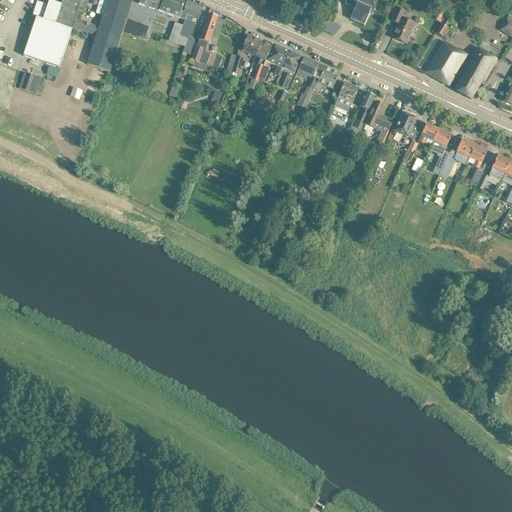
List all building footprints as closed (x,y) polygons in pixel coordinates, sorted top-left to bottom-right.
[(36,17),(26,46),(23,56),(59,68),(72,30),(73,28),(76,19),(79,9),(81,0),(63,0),(62,5),(49,1),(43,20),(36,17)] [(88,0),(81,0),(79,9),(84,11),(88,0)] [(107,0),(102,15),(100,23),(99,26),(96,36),(95,38),(86,65),(109,73),(132,0),(107,0)] [(100,0),(96,13),(102,15),(107,0),(100,0)] [(140,0),(139,4),(185,20),(186,21),(188,14),(183,13),(183,12),(181,11),(185,0),(140,0)] [(179,35),(190,39),(195,24),(191,22),(193,17),(198,19),(204,5),(190,0),(187,0),(185,8),(183,12),(183,13),(188,14),(186,21),(185,20),(179,35)] [(353,21),(364,26),(369,15),(372,15),(376,8),(376,6),(376,4),(376,2),(375,1),(374,0),(345,0),(345,4),(352,6),(352,7),(352,8),(353,9),(354,9),(355,10),(353,21)] [(397,8),(395,12),(391,21),(399,25),(393,38),(405,44),(414,24),(402,18),(405,12),(397,8)] [(205,23),(193,60),(199,62),(212,67),(216,57),(204,53),(205,50),(208,43),(209,43),(215,26),(218,17),(208,14),(205,23)] [(500,30),(511,36),(511,17),(509,16),(500,30)] [(76,19),(73,28),(96,36),(99,26),(76,19)] [(436,32),(442,36),(448,28),(446,27),(449,23),(445,21),(443,25),(441,25),(436,32)] [(255,58),(262,42),(247,36),(241,51),(255,58)] [(185,45),(187,40),(178,37),(176,43),(185,45)] [(183,52),(190,55),(195,42),(188,40),(187,40),(185,45),(185,46),(183,52)] [(253,80),(251,86),(255,88),(258,81),(258,82),(259,79),(261,74),(261,73),(263,67),(265,62),(272,46),(262,42),(255,58),(260,60),(258,65),(255,72),(253,80)] [(425,73),(448,86),(466,56),(443,42),(425,73)] [(268,63),(273,65),(281,48),(272,45),(272,46),(265,62),(263,67),(261,73),(266,74),(268,68),(266,67),(268,63)] [(279,76),(281,71),(289,52),(281,48),(273,65),(277,67),(274,74),(279,76)] [(478,50),(454,90),(471,100),(482,81),(484,82),(497,60),(478,50)] [(289,52),(281,71),(287,73),(282,87),(287,89),(293,74),(294,74),(302,57),(289,52)] [(243,59),(237,57),(233,73),(238,74),(243,59)] [(303,58),(298,71),(296,75),(304,79),(305,76),(311,79),(304,95),(302,94),(296,106),(306,110),(314,90),(324,67),(303,58)] [(339,74),(324,67),(314,90),(318,91),(321,85),(332,90),(339,74)] [(19,89),(36,94),(41,79),(24,74),(19,89)] [(345,84),(334,107),(348,113),(358,90),(345,84)] [(172,88),(169,97),(176,98),(178,89),(172,88)] [(212,101),(219,103),(223,93),(216,91),(212,101)] [(276,105),(282,107),(284,100),(287,92),(282,91),(276,105)] [(356,129),(353,134),(358,136),(375,97),(366,93),(359,107),(363,109),(358,121),(354,119),(351,127),(356,129)] [(388,130),(389,131),(389,130),(393,121),(380,116),(384,106),(375,102),(365,124),(381,131),(376,143),(381,145),(388,130)] [(416,120),(403,114),(395,132),(395,133),(413,141),(419,128),(414,125),(416,120)] [(343,126),(340,132),(345,133),(347,128),(349,123),(345,121),(343,126)] [(427,140),(434,143),(439,130),(426,125),(418,142),(424,145),(427,140)] [(389,131),(382,146),(393,151),(396,143),(392,142),(395,133),(395,132),(389,130),(389,131)] [(439,130),(434,143),(441,146),(438,151),(444,153),(451,136),(439,130)] [(462,155),(469,158),(475,146),(462,140),(454,158),(460,161),(462,155)] [(405,158),(411,161),(418,144),(412,142),(405,158)] [(475,146),(469,158),(476,162),(474,167),(479,169),(487,152),(475,146)] [(440,156),(434,169),(442,172),(442,171),(443,171),(448,158),(450,154),(444,151),(444,153),(443,155),(442,157),(440,156)] [(501,181),(504,174),(510,162),(497,156),(489,175),(501,181)] [(443,171),(442,171),(442,172),(440,175),(446,178),(453,160),(448,158),(443,171)] [(472,182),(478,185),(483,173),(478,171),(472,182)] [(482,176),(478,186),(477,188),(482,191),(488,179),(482,176)] [(471,269),(480,274),(483,268),(474,263),(471,269)]
